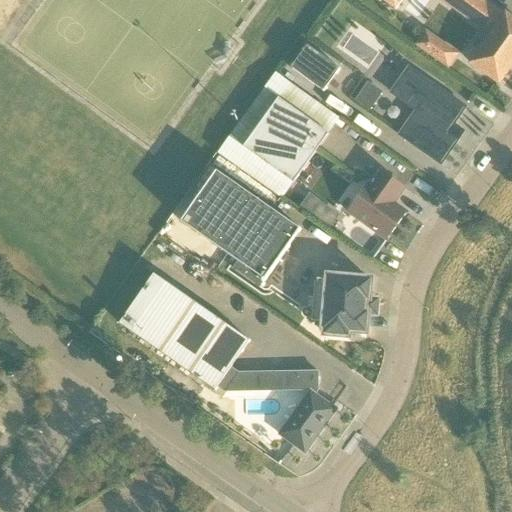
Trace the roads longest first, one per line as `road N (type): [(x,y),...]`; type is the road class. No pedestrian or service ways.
road 1 (unclassified): [(316,511),(389,397),(404,304),(433,237),(511,133)]
road 2 (unclassified): [(292,511),(94,379)]
road 3 (unclassified): [(0,509),(94,379)]
